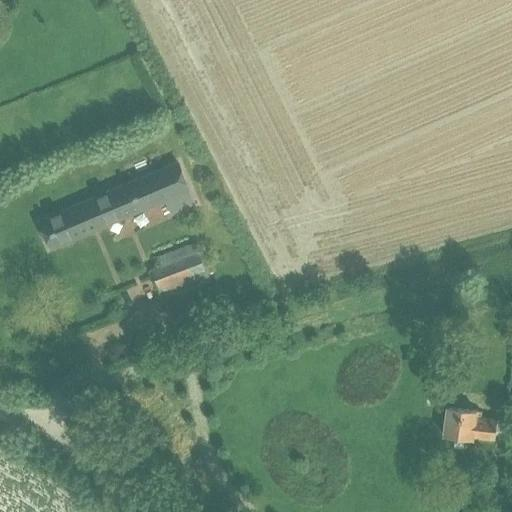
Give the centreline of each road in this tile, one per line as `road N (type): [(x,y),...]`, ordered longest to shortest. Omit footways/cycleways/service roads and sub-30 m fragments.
road 1 (track): [(212,349),(511,260)]
road 2 (unclassified): [(41,431),(74,400),(212,349)]
road 3 (unclassified): [(147,511),(41,431)]
